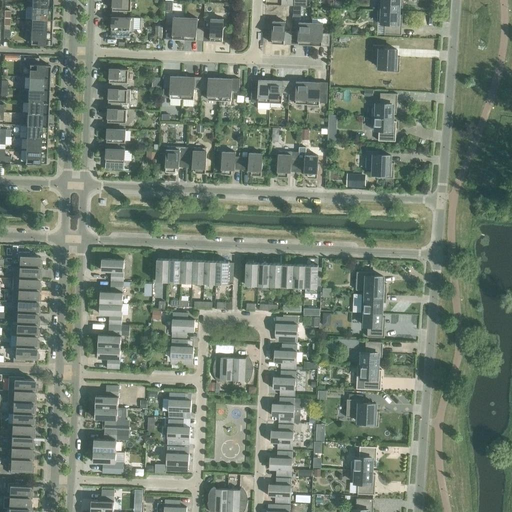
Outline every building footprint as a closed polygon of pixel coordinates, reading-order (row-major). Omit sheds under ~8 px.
[(112,0),(112,17),(133,18),(134,17),(124,17),(125,10),(131,11),(131,0),(112,0)] [(378,1),(378,10),(399,11),(399,8),(403,8),(402,0),(382,0),(382,1),(378,1)] [(32,7),(31,19),(52,20),(52,8),(32,7)] [(399,11),(378,10),(378,19),(377,34),(401,35),(402,27),(400,27),(400,24),(402,24),(402,15),(399,15),(399,11)] [(133,18),(112,17),(111,37),(129,38),(130,31),(133,31),(133,18)] [(165,39),(184,40),(185,18),(173,17),(173,27),(166,27),(165,39)] [(184,40),(203,41),(204,28),(197,28),(197,18),(185,18),(184,40)] [(31,19),(31,31),(51,32),(52,20),(31,19)] [(204,28),(203,41),(222,41),(223,19),(211,19),(211,29),(204,28)] [(272,43),(291,44),(292,32),(285,32),(285,22),(273,22),(272,32),(268,32),(268,41),(272,41),(272,43)] [(291,44),(310,45),(311,23),(299,23),(299,32),(292,32),(291,44)] [(311,23),(310,45),(329,46),(330,34),(322,33),(323,24),(311,23)] [(51,32),(31,31),(30,44),(51,45),(51,32)] [(372,45),(372,63),(379,63),(379,68),(382,68),(382,72),(399,72),(400,57),(396,57),(397,50),(384,49),(384,46),(372,45)] [(29,65),(28,77),(49,78),(50,65),(38,65),(38,58),(23,58),(23,65),(29,65)] [(110,68),(109,89),(127,89),(128,69),(110,68)] [(170,98),(182,99),(183,77),(164,76),(163,88),(170,89),(170,98)] [(28,77),(28,89),(49,90),(49,78),(28,77)] [(194,90),(201,90),(202,77),(183,77),(182,99),(194,99),(194,90)] [(208,100),(219,100),(220,78),(202,77),(201,90),(208,90),(208,100)] [(220,78),(219,100),(231,101),(232,91),(239,91),(240,79),(220,78)] [(251,102),(270,102),(271,80),(252,80),(251,102)] [(282,93),(289,94),(290,81),(271,80),(270,102),(282,103),(282,93)] [(296,104),(307,104),(308,82),(290,81),(289,94),(289,102),(296,102),(296,104)] [(308,82),(307,104),(319,105),(327,105),(327,83),(308,82)] [(28,89),(27,101),(48,102),(49,90),(28,89)] [(109,89),(108,109),(126,109),(127,109),(130,109),(130,89),(127,89),(109,89)] [(372,107),(372,117),(393,118),(393,114),(396,114),(397,105),(395,105),(396,102),(397,102),(397,94),(380,93),(380,104),(376,104),(376,108),(372,107)] [(27,101),(27,114),(48,114),(48,102),(27,101)] [(108,109),(107,129),(126,129),(120,129),(120,122),(126,122),(126,109),(108,109)] [(27,114),(26,126),(47,127),(48,114),(27,114)] [(393,118),(372,117),(372,126),(375,126),(375,130),(379,130),(378,141),(395,141),(396,134),(394,133),(394,131),(396,131),(396,121),(393,121),(393,118)] [(26,126),(26,138),(47,139),(47,127),(26,126)] [(107,129),(106,148),(125,149),(119,149),(119,142),(125,142),(126,129),(107,129)] [(26,138),(25,150),(46,151),(47,139),(26,138)] [(176,166),(186,167),(187,147),(167,146),(166,152),(166,171),(176,172),(176,166)] [(187,147),(186,167),(195,167),(195,173),(205,173),(206,148),(187,147)] [(125,149),(106,148),(106,169),(124,170),(125,149)] [(46,151),(25,150),(25,165),(35,166),(35,163),(46,163),(46,151)] [(146,151),(146,162),(156,162),(157,152),(146,151)] [(288,171),(298,172),(298,159),(298,152),(279,151),(277,176),(288,177),(288,171)] [(366,151),(366,169),(373,169),(373,174),(376,174),(376,177),(393,178),(394,163),(390,163),(391,156),(378,155),(378,152),(366,151)] [(232,169),(242,169),(242,157),(235,157),(235,152),(223,152),(222,174),(232,174),(232,169)] [(242,157),(242,169),(251,170),(251,175),(261,175),(262,154),(249,153),(249,157),(242,157)] [(298,159),(298,172),(307,172),(307,177),(317,178),(318,156),(305,155),(305,160),(298,159)] [(357,176),(347,176),(347,186),(357,186),(357,176)] [(19,261),(19,267),(38,268),(41,269),(42,261),(39,261),(39,256),(29,256),(29,252),(18,251),(17,261),(19,261)] [(111,271),(111,281),(123,282),(124,260),(102,259),(101,270),(111,271)] [(156,281),(169,282),(170,259),(157,259),(156,281)] [(169,282),(180,282),(181,260),(170,259),(169,282)] [(180,282),(192,283),(193,260),(181,260),(180,282)] [(192,283),(204,283),(205,261),(193,260),(192,283)] [(204,283),(216,284),(217,261),(205,261),(204,283)] [(217,261),(216,284),(228,284),(229,262),(217,261)] [(245,285),(258,285),(259,263),(246,262),(245,285)] [(258,285),(270,286),(270,263),(259,263),(258,285)] [(270,286),(281,286),(282,264),(270,263),(270,286)] [(281,286),(293,287),(294,264),(282,264),(281,286)] [(293,287),(305,287),(306,265),(294,264),(293,287)] [(306,265),(305,287),(317,288),(318,265),(306,265)] [(13,267),(12,278),(38,279),(38,280),(41,280),(41,272),(38,272),(38,268),(19,267),(13,267)] [(362,290),(362,294),(386,295),(386,284),(383,284),(383,277),(370,276),(370,272),(359,272),(358,290),(362,290)] [(12,278),(12,290),(37,291),(40,291),(41,284),(38,283),(38,280),(38,279),(12,278)] [(100,291),(100,302),(122,303),(123,286),(123,282),(111,281),(110,291),(100,291)] [(17,301),(37,302),(37,303),(40,303),(40,295),(37,295),(37,291),(12,290),(11,301),(17,301)] [(362,294),(361,313),(382,314),(382,302),(386,303),(386,295),(362,294)] [(17,301),(17,313),(36,314),(39,314),(40,306),(37,306),(37,303),(37,302),(17,301)] [(109,314),(109,325),(121,325),(122,303),(100,302),(99,314),(109,314)] [(172,337),(184,338),(185,331),(194,332),(195,320),(188,319),(188,313),(173,312),(172,337)] [(17,313),(16,324),(36,325),(39,325),(39,318),(36,318),(36,314),(17,313)] [(382,314),(361,313),(360,322),(364,322),(364,326),(367,326),(367,337),(384,338),(385,330),(383,329),(383,327),(385,327),(385,317),(381,317),(382,314)] [(284,342),(297,342),(298,318),(283,317),(283,324),(276,323),(275,335),(285,335),(284,342)] [(10,335),(16,336),(36,336),(35,337),(38,337),(39,329),(36,329),(36,325),(16,324),(10,324),(10,335)] [(99,334),(98,346),(121,347),(121,335),(129,336),(129,325),(121,325),(109,325),(108,335),(99,334)] [(16,336),(16,347),(35,348),(38,348),(38,340),(35,340),(35,337),(36,336),(16,336)] [(150,339),(150,349),(159,349),(159,340),(150,339)] [(170,364),(183,364),(193,365),(193,358),(194,347),(187,346),(187,340),(171,339),(170,364)] [(358,356),(357,365),(378,366),(378,362),(382,362),(382,353),(381,353),(381,350),(382,350),(383,342),(365,341),(365,352),(361,352),(361,356),(358,356)] [(283,369),(296,369),(297,345),(282,344),(281,350),(274,350),(274,362),(284,362),(283,369)] [(121,347),(98,346),(98,357),(107,358),(107,368),(120,369),(121,347)] [(35,348),(16,347),(15,351),(13,351),(13,361),(24,361),(24,359),(37,360),(38,352),(35,352),(35,348)] [(221,379),(233,380),(234,357),(221,357),(221,367),(213,367),(213,369),(213,371),(213,372),(214,374),(214,376),(215,378),(216,379),(217,381),(218,382),(221,379)] [(234,357),(233,380),(244,380),(247,383),(248,382),(249,381),(250,379),(251,377),(252,376),(252,374),(253,372),(253,370),(253,369),(245,368),(246,358),(234,357)] [(378,366),(357,365),(356,389),(381,390),(381,382),(379,382),(380,379),(381,379),(381,370),(378,369),(378,366)] [(282,395),(295,396),(296,371),(281,371),(280,377),(273,377),(273,389),(282,389),(282,395)] [(8,377),(8,390),(33,392),(36,392),(36,384),(34,384),(34,380),(24,379),(24,377),(8,377)] [(96,395),(95,407),(118,408),(119,386),(106,385),(106,396),(96,395)] [(7,402),(13,402),(33,403),(35,403),(36,396),(33,396),(33,392),(8,390),(7,402)] [(318,391),(318,399),(326,399),(326,391),(318,391)] [(168,417),(181,418),(181,411),(191,412),(191,400),(184,400),(185,393),(169,393),(168,417)] [(281,422),(294,423),(295,398),(279,397),(279,404),(272,404),(272,415),(281,416),(281,422)] [(361,426),(378,427),(379,411),(376,411),(376,404),(363,403),(363,400),(352,399),(351,417),(358,418),(358,422),(362,422),(361,426)] [(13,402),(13,414),(32,414),(32,415),(35,415),(35,407),(32,407),(33,403),(13,402)] [(105,419),(104,429),(117,429),(117,425),(118,408),(95,407),(95,418),(105,419)] [(13,414),(12,425),(32,426),(34,426),(35,418),(32,418),(32,415),(32,414),(13,414)] [(167,444),(180,445),(180,438),(190,439),(190,427),(183,427),(183,420),(168,419),(167,444)] [(280,449),(293,449),(294,425),(278,424),(278,431),(271,430),(270,442),(280,443),(280,449)] [(12,425),(12,436),(31,437),(34,438),(34,430),(31,430),(32,426),(12,425)] [(94,439),(94,450),(116,451),(117,434),(117,429),(104,429),(104,439),(94,439)] [(316,432),(316,440),(324,440),(324,433),(316,432)] [(12,436),(11,448),(31,449),(33,449),(34,441),(31,441),(31,437),(12,436)] [(314,441),(314,453),(322,453),(322,442),(314,441)] [(166,471),(179,471),(179,465),(189,465),(189,454),(182,453),(182,447),(167,446),(166,471)] [(352,460),(351,469),(372,470),(372,467),(376,467),(376,458),(375,457),(375,455),(376,455),(377,447),(359,446),(359,457),(355,457),(355,461),(352,460)] [(11,448),(11,459),(30,460),(33,460),(33,453),(31,452),(31,449),(11,448)] [(116,451),(94,450),(93,462),(103,462),(102,473),(115,473),(116,451)] [(279,476),(292,476),(293,452),(277,451),(277,457),(270,457),(269,469),(279,469),(279,476)] [(30,460),(11,459),(11,464),(8,463),(8,473),(20,474),(20,471),(33,472),(33,464),(30,464),(30,460)] [(372,470),(351,469),(351,479),(354,479),(354,483),(358,483),(357,494),(375,494),(375,487),(373,486),(374,484),(375,484),(375,474),(372,474),(372,470)] [(278,502),(290,503),(291,478),(276,478),(276,484),(269,484),(268,496),(278,496),(278,502)] [(9,493),(9,497),(29,498),(31,498),(32,490),(29,490),(29,486),(19,486),(19,483),(8,483),(7,492),(9,493)] [(208,496),(208,498),(207,500),(208,502),(208,504),(208,506),(209,507),(210,509),(210,511),(211,511),(214,511),(215,511),(227,511),(228,489),(216,488),(214,486),(213,487),(211,489),(210,491),(209,493),(208,496)] [(228,489),(227,511),(239,511),(238,511),(243,511),(244,511),(245,510),(245,509),(246,507),(247,505),(247,504),(247,502),(248,500),(240,500),(240,489),(228,489)] [(92,500),(91,511),(111,511),(113,511),(114,490),(102,490),(101,500),(92,500)] [(3,509),(9,509),(9,508),(28,509),(31,510),(31,502),(28,502),(29,498),(9,497),(9,498),(3,497),(3,509)] [(372,511),(373,510),(372,510),(372,507),(373,507),(373,499),(356,498),(356,509),(352,509),(352,511),(372,511)] [(164,511),(186,511),(187,507),(180,507),(180,500),(165,500),(164,511)]
